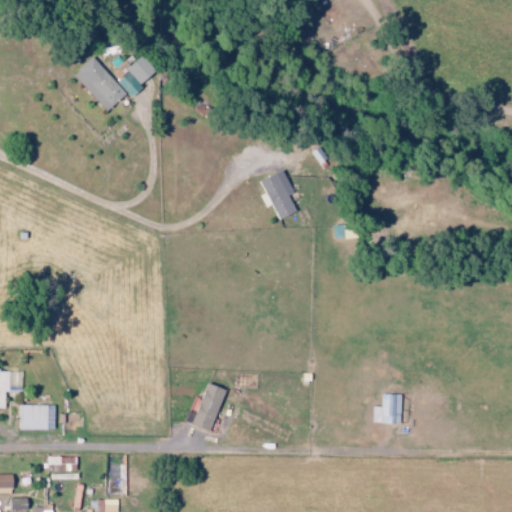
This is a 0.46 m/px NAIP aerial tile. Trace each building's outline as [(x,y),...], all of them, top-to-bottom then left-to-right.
[(108,111),(127,93),(93,57),(74,75),(108,111)] [(158,71),(144,57),(117,82),(131,96),(158,71)] [(297,212),(289,196),(294,193),(283,170),(257,183),(269,207),(273,205),(280,220),(297,212)] [(10,372),(0,371),(0,408),(5,409),(5,393),(10,393),(10,372)] [(397,394),(377,394),(376,406),(368,406),(367,423),(396,424),(397,394)] [(54,405),(19,406),(19,431),(55,430),(54,405)] [(76,457),(48,458),(48,466),(58,466),(58,472),(77,472),(76,457)] [(0,492),(13,492),(13,475),(0,475),(0,492)] [(11,510),(29,510),(28,499),(11,499),(11,510)]
